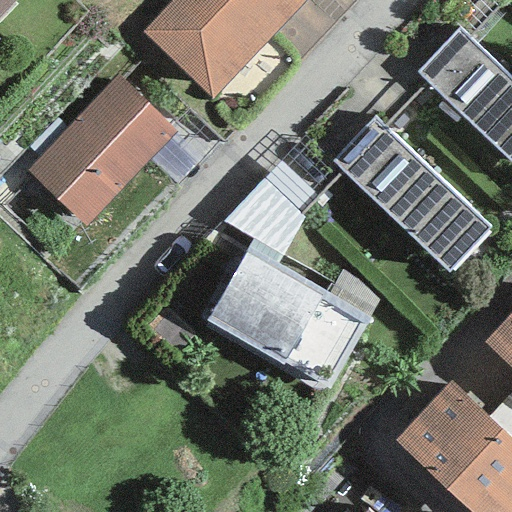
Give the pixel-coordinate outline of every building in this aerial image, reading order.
[(0,0),(0,13),(12,0),(0,0)] [(169,0),(139,32),(211,100),(307,0),(169,0)] [(416,73),(511,163),(511,78),(459,29),(416,73)] [(117,76),(25,171),(83,227),(175,132),(117,76)] [(374,118),(331,163),(448,273),(490,228),(374,118)] [(281,256),(253,240),(205,321),(326,391),(369,318),(276,264),(281,256)] [(511,369),(511,313),(484,343),(511,369)] [(469,511),(511,511),(511,438),(449,380),(393,440),(469,511)]
